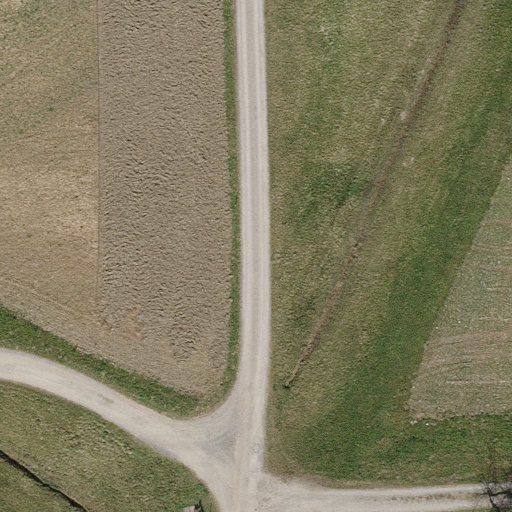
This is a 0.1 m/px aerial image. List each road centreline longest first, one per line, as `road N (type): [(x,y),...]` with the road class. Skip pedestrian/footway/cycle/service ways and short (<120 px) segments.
road 1 (track): [(250,0),(250,479)]
road 2 (track): [(250,479),(70,383),(0,358)]
road 3 (track): [(250,479),(339,503),(511,491)]
